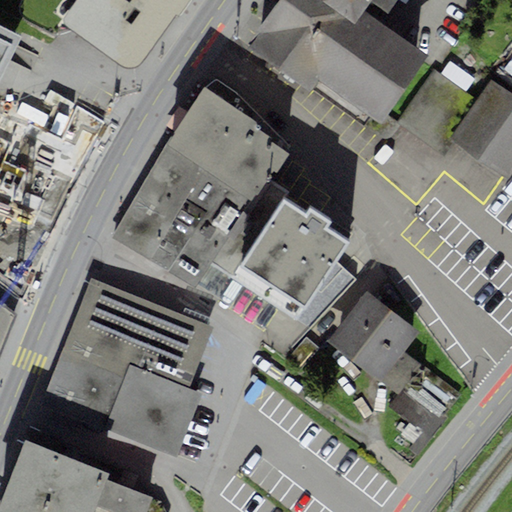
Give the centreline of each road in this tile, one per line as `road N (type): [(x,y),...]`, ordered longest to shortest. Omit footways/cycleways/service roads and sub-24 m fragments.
road 1 (secondary): [(227,0),(130,144),(0,440)]
road 2 (secondary): [(414,511),(511,390)]
road 3 (unknown): [(20,83),(58,87),(104,72),(160,97)]
road 4 (unknown): [(374,211),(443,97)]
